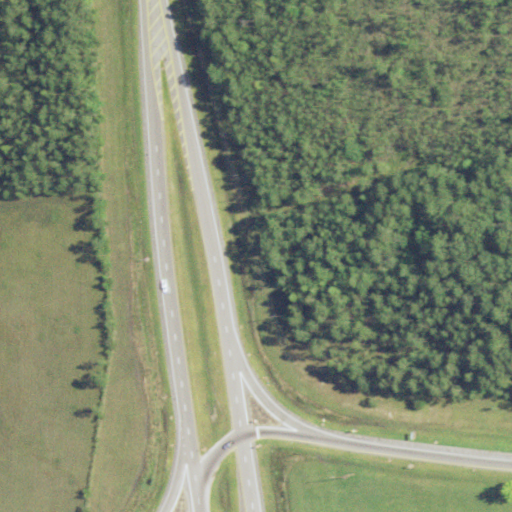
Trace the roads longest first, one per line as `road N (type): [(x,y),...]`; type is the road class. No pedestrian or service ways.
road 1 (secondary): [(251,511),(205,208),(159,0)]
road 2 (secondary): [(142,0),(166,278),(196,496)]
road 3 (motorway): [(511,466),(327,443)]
road 4 (motorway): [(327,443),(241,435),(209,465),(196,496)]
road 5 (motorway): [(327,443),(273,413),(226,337)]
